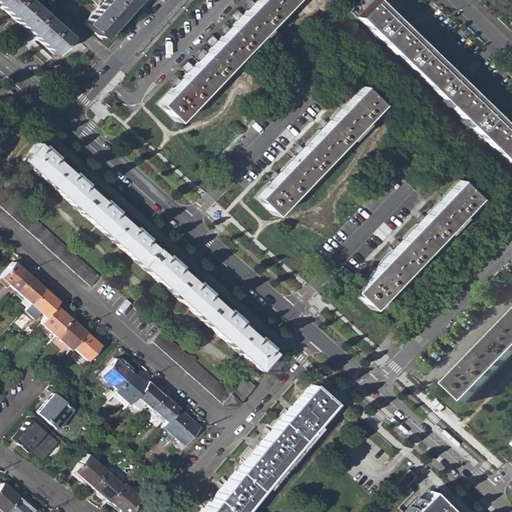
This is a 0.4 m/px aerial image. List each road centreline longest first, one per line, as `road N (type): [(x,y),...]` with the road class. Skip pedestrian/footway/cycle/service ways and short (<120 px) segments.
road 1 (tertiary): [(66,116),(315,335)]
road 2 (residential): [(0,222),(232,430)]
road 3 (residential): [(376,388),(511,246)]
road 4 (residential): [(66,116),(173,0)]
road 5 (tertiary): [(376,388),(489,491)]
road 6 (residential): [(315,335),(232,430)]
